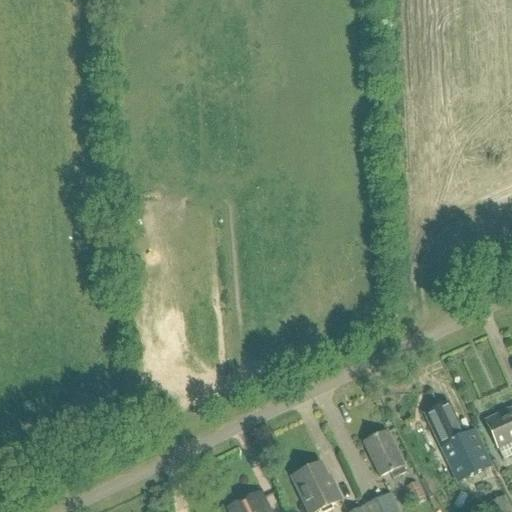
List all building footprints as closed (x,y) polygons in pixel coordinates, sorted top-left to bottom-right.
[(464,440),(447,405),(423,416),(440,451),(449,447),(466,482),(480,475),(463,440),(464,440)] [(511,410),(485,423),(497,451),(511,444),(511,410)] [(403,469),(386,434),(362,445),(379,480),(390,475),(393,481),(405,475),(403,469)] [(331,489),(320,466),(291,480),(306,511),(322,511),(341,503),(333,488),(331,489)] [(426,502),(418,484),(406,489),(414,508),(426,502)] [(266,511),(258,495),(227,510),(227,511),(266,511)] [(397,511),(390,496),(371,504),(374,511),(397,511)]
